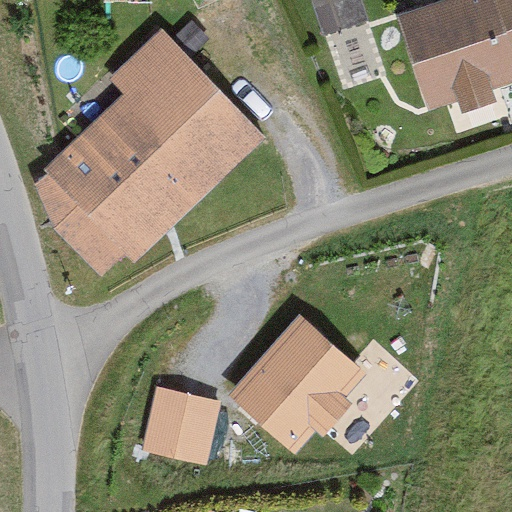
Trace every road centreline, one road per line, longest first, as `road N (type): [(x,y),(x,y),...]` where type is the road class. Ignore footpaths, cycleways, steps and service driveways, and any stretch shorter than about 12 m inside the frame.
road 1 (residential): [(511,153),(244,239),(90,356),(50,425)]
road 2 (residential): [(7,143),(50,425)]
